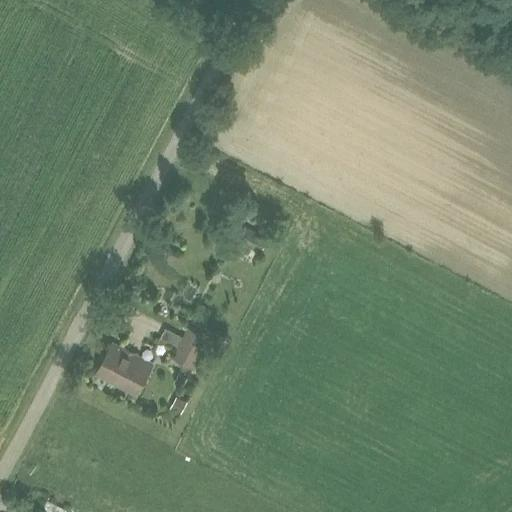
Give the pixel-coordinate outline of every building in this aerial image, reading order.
[(261,251),(268,237),(245,225),(237,240),(261,251)] [(194,368),(209,337),(188,325),(171,356),(194,368)] [(153,362),(112,341),(104,357),(101,355),(96,367),(98,369),(95,374),(136,395),(153,362)] [(183,387),(187,380),(178,376),(175,383),(183,387)] [(175,398),(170,410),(180,414),(185,403),(175,398)]
